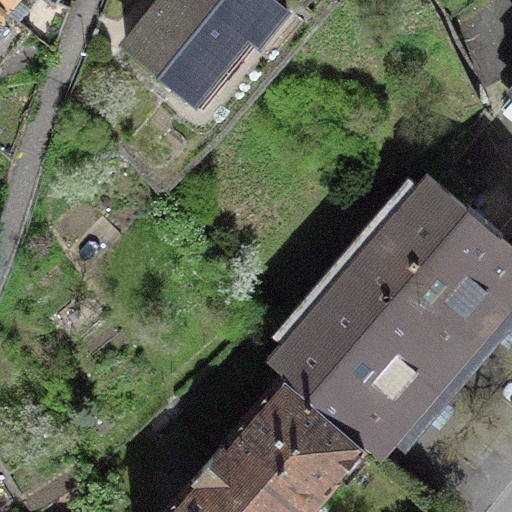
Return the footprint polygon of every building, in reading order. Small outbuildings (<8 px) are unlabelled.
[(0,0),(0,6),(6,12),(16,0),(0,0)] [(285,10),(273,0),(164,0),(125,48),(188,100),(242,35),(256,46),(285,10)] [(511,10),(507,0),(486,0),(451,17),(482,87),(511,71),(511,10)] [(0,63),(28,31),(6,12),(0,6),(0,63)] [(511,86),(500,100),(511,110),(511,86)] [(428,173),(338,273),(451,373),(511,302),(511,245),(501,236),(498,239),(465,210),(467,208),(428,173)] [(451,373),(338,273),(267,356),(285,372),(366,441),(380,455),(451,373)] [(207,462),(267,511),(304,511),(366,441),(285,372),(207,462)] [(267,511),(207,462),(163,511),(267,511)]
